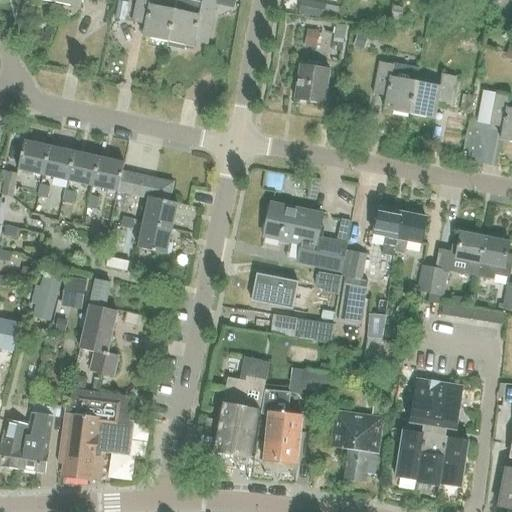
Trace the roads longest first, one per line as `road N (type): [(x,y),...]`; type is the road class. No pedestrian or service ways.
road 1 (residential): [(165,502),(235,144)]
road 2 (residential): [(511,189),(235,144)]
road 3 (residential): [(235,144),(38,103),(17,77)]
road 4 (tertiary): [(0,508),(165,502)]
road 5 (tertiary): [(165,502),(314,511)]
road 6 (residential): [(235,144),(262,0)]
